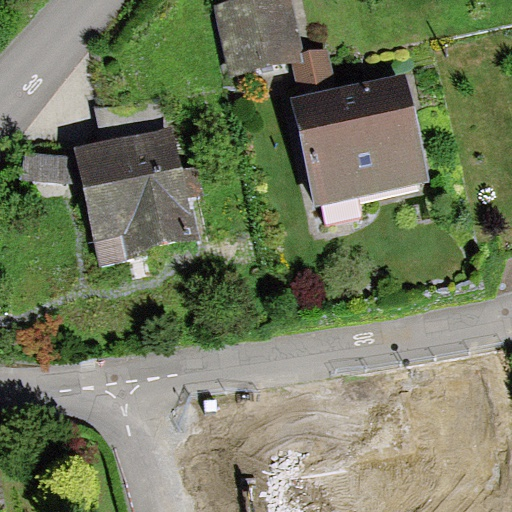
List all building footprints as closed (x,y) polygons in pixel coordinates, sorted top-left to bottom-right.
[(291,0),(240,0),(215,5),(229,73),(291,60),(304,57),(303,53),(291,0)] [(304,57),(291,60),(300,97),(338,88),(328,48),(303,53),(304,57)] [(300,97),(293,99),(317,207),(431,182),(407,73),(338,88),(300,97)] [(171,128),(74,152),(102,262),(198,238),(171,128)] [(72,162),(26,157),(24,184),(69,188),(72,162)] [(266,423),(277,511),(501,511),(485,379),(377,393),(383,443),(339,448),(335,414),(266,423)]
